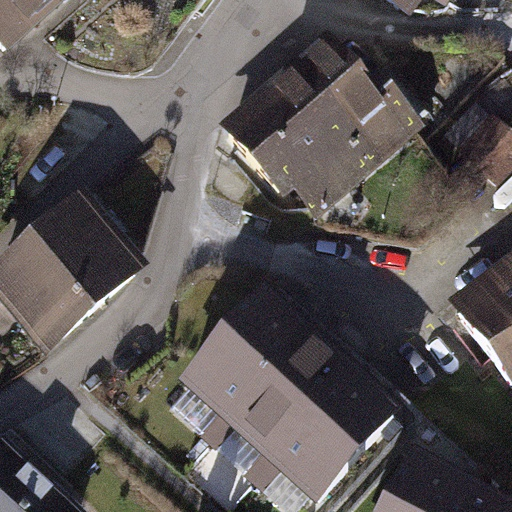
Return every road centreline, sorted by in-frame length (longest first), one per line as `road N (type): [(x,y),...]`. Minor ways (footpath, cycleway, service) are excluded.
road 1 (residential): [(211,41),(214,83),(145,310),(105,352),(0,416)]
road 2 (residential): [(175,88),(0,265)]
road 3 (residential): [(175,88),(0,88)]
